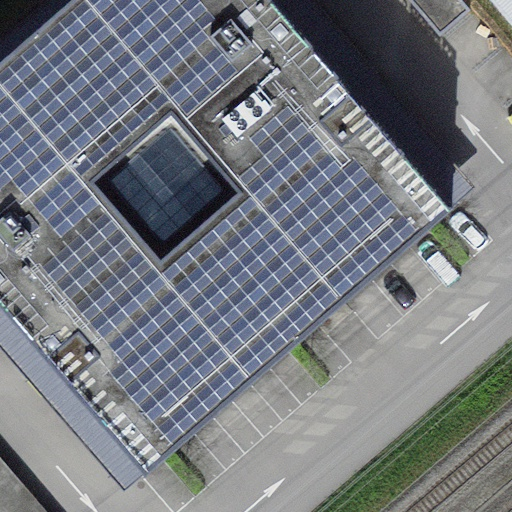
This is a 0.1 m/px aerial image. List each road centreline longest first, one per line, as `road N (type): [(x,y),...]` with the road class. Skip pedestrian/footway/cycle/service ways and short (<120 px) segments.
road 1 (unknown): [(251,511),(511,286)]
road 2 (unknown): [(511,169),(352,0)]
road 3 (unknown): [(0,395),(98,511)]
